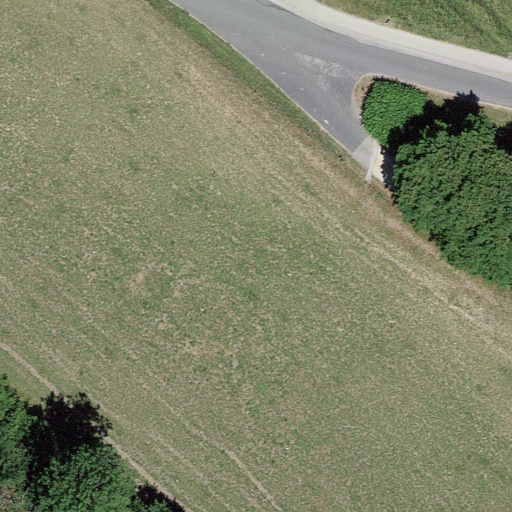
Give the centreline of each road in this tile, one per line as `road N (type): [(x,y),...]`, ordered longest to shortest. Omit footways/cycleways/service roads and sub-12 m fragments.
road 1 (track): [(288,32),(308,75),(375,165),(511,268)]
road 2 (residential): [(511,87),(288,32),(220,0)]
